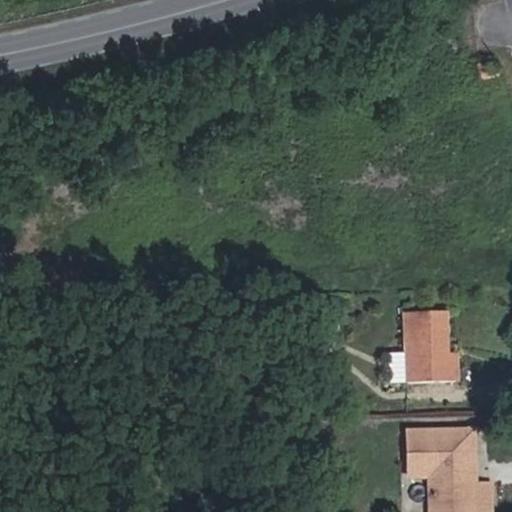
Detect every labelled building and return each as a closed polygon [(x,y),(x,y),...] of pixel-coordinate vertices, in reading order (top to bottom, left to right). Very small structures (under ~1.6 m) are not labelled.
[(491,81),(491,64),(475,65),(476,81),(491,81)] [(423,354),(425,305),(389,305),(386,379),(438,380),(439,354),(423,354)] [(391,428),(392,465),(459,466),(460,429),(391,428)] [(459,466),(392,465),(392,472),(415,472),(414,511),(458,511),(459,482),(459,466)] [(474,511),(476,482),(459,482),(458,511),(474,511)]
